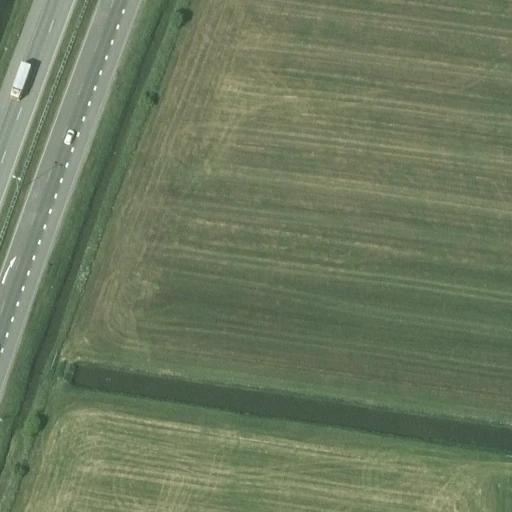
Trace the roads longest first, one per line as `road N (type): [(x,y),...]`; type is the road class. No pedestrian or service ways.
road 1 (trunk): [(0,318),(114,0)]
road 2 (trunk): [(57,0),(0,161)]
